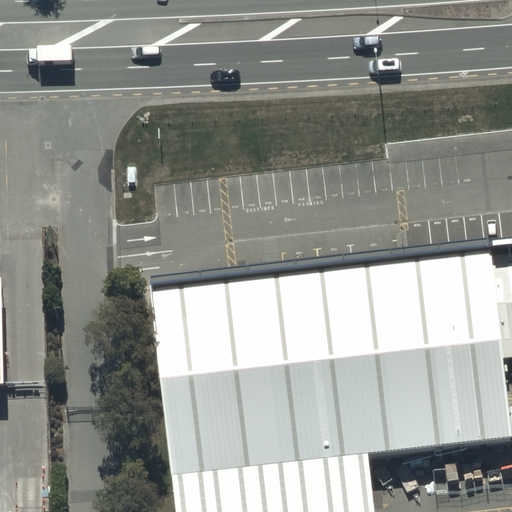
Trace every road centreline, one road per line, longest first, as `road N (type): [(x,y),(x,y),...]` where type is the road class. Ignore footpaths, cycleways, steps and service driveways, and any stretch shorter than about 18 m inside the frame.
road 1 (primary): [(511,46),(0,73)]
road 2 (primary): [(0,1),(156,0)]
